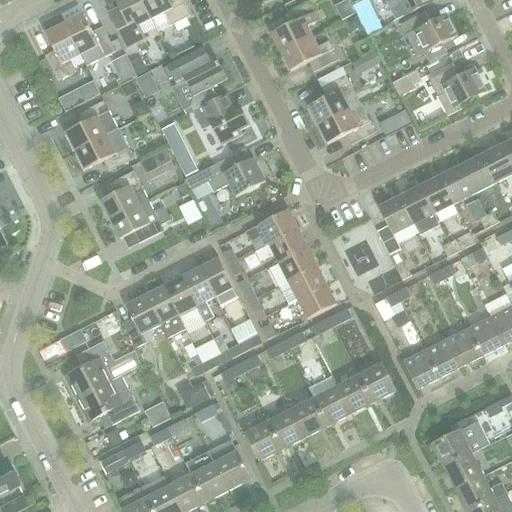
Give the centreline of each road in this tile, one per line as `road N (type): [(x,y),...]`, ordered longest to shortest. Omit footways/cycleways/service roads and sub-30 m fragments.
road 1 (residential): [(75,511),(6,370),(36,271)]
road 2 (residential): [(511,109),(305,206)]
road 3 (residential): [(305,206),(298,166),(212,0)]
road 4 (residential): [(36,271),(119,292),(238,228)]
road 5 (residential): [(36,271),(44,208),(0,113)]
